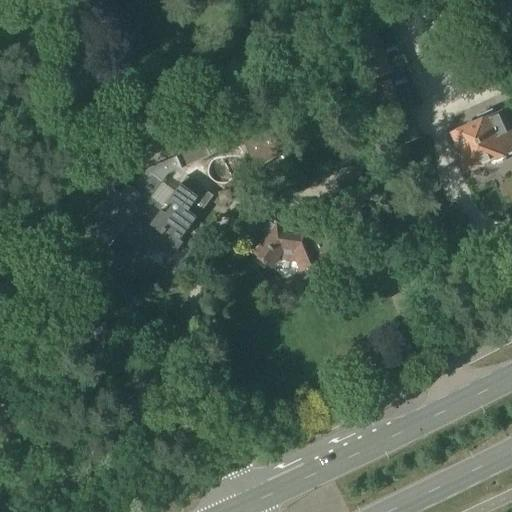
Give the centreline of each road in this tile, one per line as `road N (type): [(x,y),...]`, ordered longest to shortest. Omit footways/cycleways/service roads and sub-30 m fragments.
road 1 (unclassified): [(243,506),(212,439),(0,253)]
road 2 (primary): [(511,373),(243,506)]
road 3 (primary): [(386,511),(511,450)]
